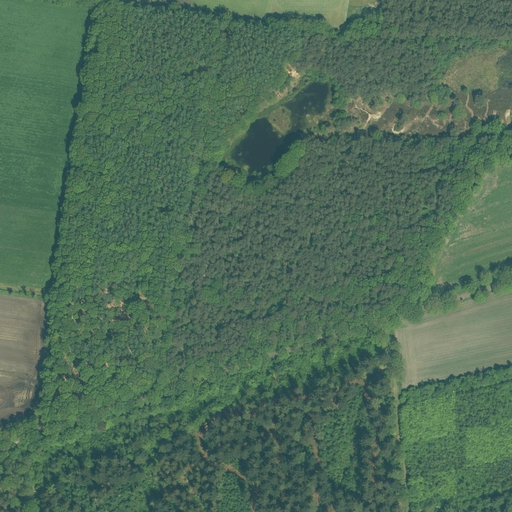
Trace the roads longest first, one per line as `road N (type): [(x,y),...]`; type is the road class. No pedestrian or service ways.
road 1 (tertiary): [(0,444),(511,281)]
road 2 (track): [(408,511),(386,321)]
